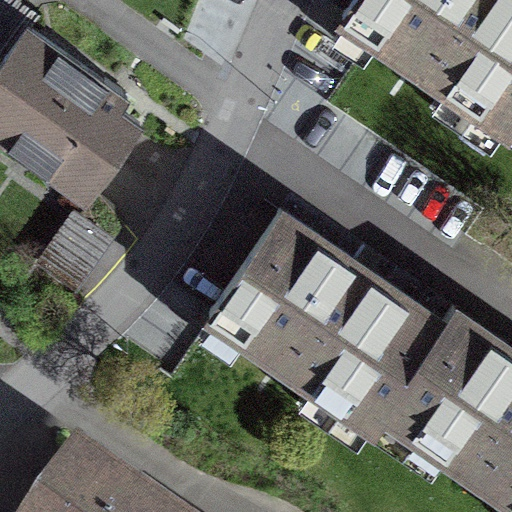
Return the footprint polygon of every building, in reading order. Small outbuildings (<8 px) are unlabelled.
[(346,11),(509,124),(511,119),(511,0),(353,0),(347,9),(346,11)] [(102,76),(27,23),(0,60),(0,116),(55,156),(47,167),(84,194),(139,119),(117,104),(126,91),(104,74),(102,76)] [(110,227),(82,207),(54,246),(82,266),(110,227)] [(376,420),(453,307),(452,306),(442,320),(280,209),(214,305),(212,308),(376,420)] [(511,346),(453,307),(376,420),(377,421),(387,406),(511,491),(511,346)] [(158,511),(75,455),(35,511),(158,511)]
